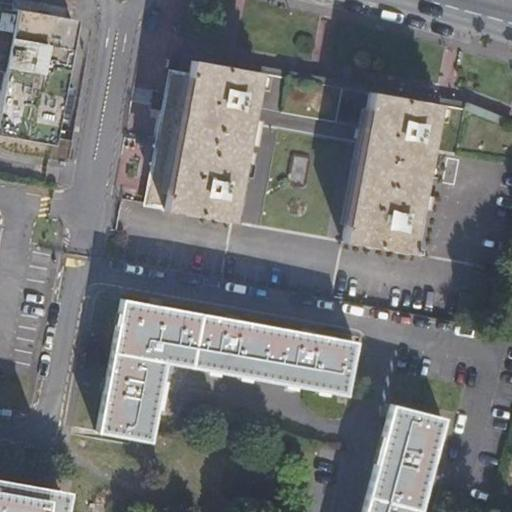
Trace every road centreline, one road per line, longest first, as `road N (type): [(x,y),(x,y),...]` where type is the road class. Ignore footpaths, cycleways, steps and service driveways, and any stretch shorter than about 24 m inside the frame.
road 1 (residential): [(387,329),(68,267)]
road 2 (residential): [(454,484),(486,350),(387,329)]
road 3 (residential): [(85,211),(140,0)]
road 4 (residential): [(110,0),(85,211)]
road 5 (residential): [(0,426),(14,429),(40,412),(68,267)]
road 6 (residential): [(344,511),(387,329)]
